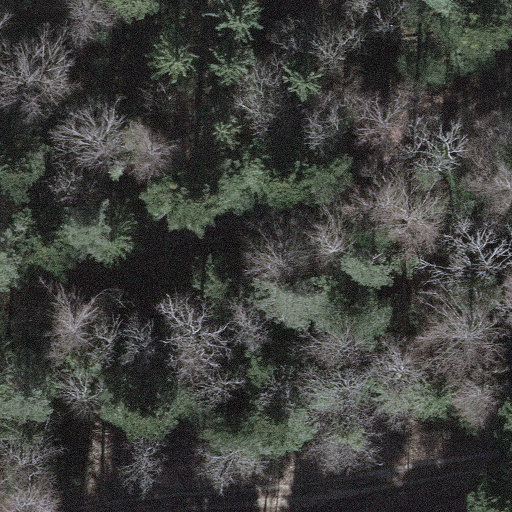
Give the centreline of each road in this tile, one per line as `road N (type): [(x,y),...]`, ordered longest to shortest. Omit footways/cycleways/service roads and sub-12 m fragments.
road 1 (track): [(511,85),(305,184),(162,240),(0,248)]
road 2 (track): [(55,511),(511,451)]
